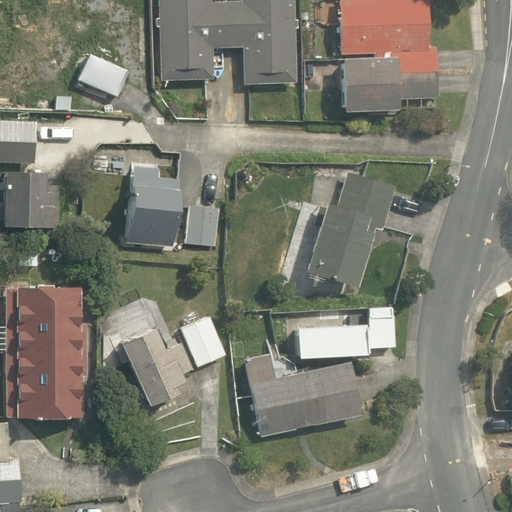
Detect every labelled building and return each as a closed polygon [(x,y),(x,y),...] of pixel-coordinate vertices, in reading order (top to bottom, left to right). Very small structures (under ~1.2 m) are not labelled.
[(121,62),(147,0),(84,0),(66,44),(91,55),(78,86),(114,102),(130,66),(121,62)] [(222,0),(162,0),(168,80),(221,77),(219,50),(244,48),(246,84),(303,80),(297,0),(241,0),(242,3),(223,4),(222,0)] [(431,0),(337,0),(335,116),(430,118),(431,0)] [(39,131),(37,151),(83,156),(85,135),(39,131)] [(64,171),(9,169),(6,231),(62,233),(64,171)] [(389,202),(340,182),(298,286),(347,306),(389,202)] [(189,189),(127,187),(125,240),(187,242),(189,189)] [(222,209),(193,205),(188,248),(216,252),(222,209)] [(84,292),(3,293),(5,424),(85,423),(84,292)] [(393,311),(299,318),(303,362),(397,354),(393,311)] [(212,316),(181,331),(200,372),(232,357),(212,316)] [(172,326),(125,346),(153,411),(200,391),(172,326)] [(284,356),(246,366),(265,443),(372,417),(358,361),(289,378),(284,356)] [(22,465),(0,464),(0,504),(21,505),(22,465)]
